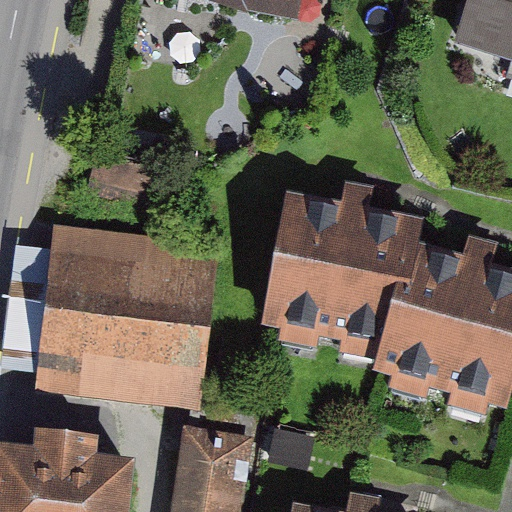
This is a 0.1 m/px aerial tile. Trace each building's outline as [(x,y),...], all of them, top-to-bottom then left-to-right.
[(215,0),(299,16),(302,0),(215,0)] [(511,0),(470,0),(456,45),(511,63),(511,0)] [(346,201),(296,189),(262,331),(377,359),(373,374),(507,406),(511,383),(511,269),(496,266),(501,244),(475,238),(468,265),(420,253),(429,217),(378,204),(383,185),(352,178),(346,201)] [(231,245),(60,224),(37,393),(207,413),(231,245)] [(246,511),(259,433),(189,423),(175,511),(246,511)] [(34,453),(0,449),(0,511),(132,511),(137,467),(99,462),(101,445),(36,437),(34,453)] [(343,511),(331,511),(298,504),(296,511),(391,511),(394,499),(349,488),(343,511)]
